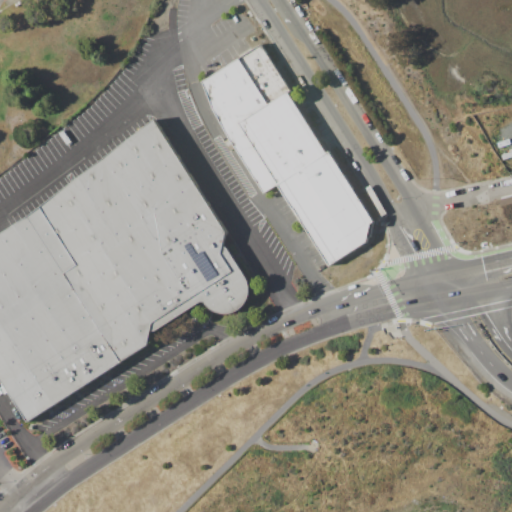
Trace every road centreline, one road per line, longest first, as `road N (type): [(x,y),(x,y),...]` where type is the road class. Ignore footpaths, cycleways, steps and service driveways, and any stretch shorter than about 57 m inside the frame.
road 1 (tertiary): [(32,511),(86,468),(288,345),(349,325)]
road 2 (residential): [(257,0),(448,300)]
road 3 (tertiary): [(321,311),(177,381),(49,467)]
road 4 (residential): [(422,209),(285,0)]
